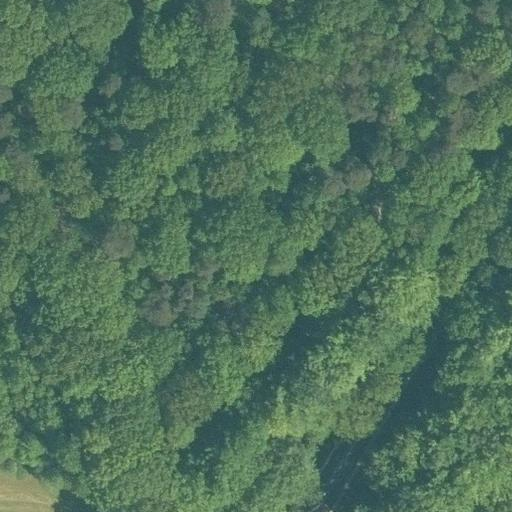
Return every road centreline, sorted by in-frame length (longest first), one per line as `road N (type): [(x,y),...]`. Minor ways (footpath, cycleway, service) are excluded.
road 1 (track): [(0,91),(136,511)]
road 2 (primary): [(336,470),(511,181)]
